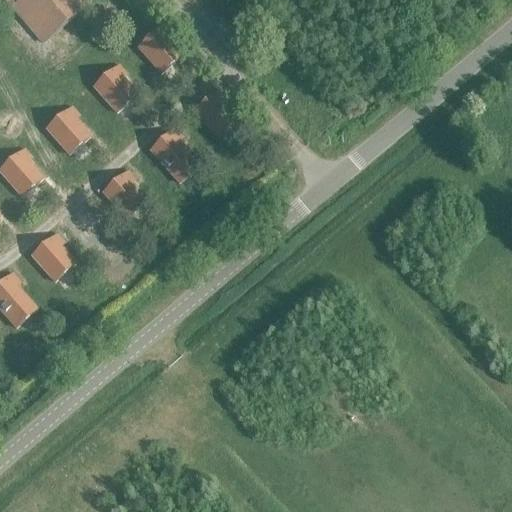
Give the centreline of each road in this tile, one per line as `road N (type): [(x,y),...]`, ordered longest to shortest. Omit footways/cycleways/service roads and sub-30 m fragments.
road 1 (unclassified): [(0,463),(511,32)]
road 2 (track): [(0,266),(229,69),(167,0)]
road 3 (track): [(331,189),(229,69)]
